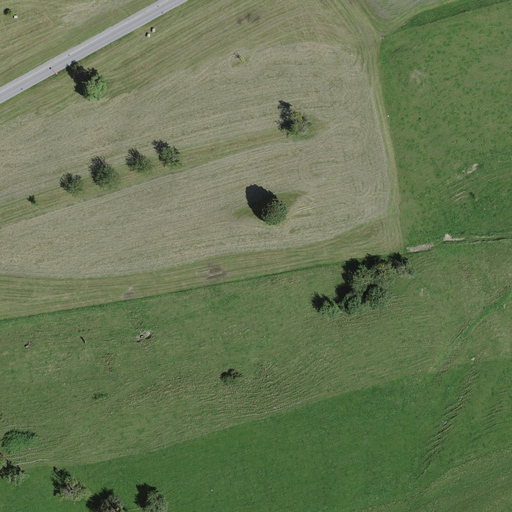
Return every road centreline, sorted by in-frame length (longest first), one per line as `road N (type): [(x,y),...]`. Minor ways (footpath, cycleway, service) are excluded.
road 1 (track): [(0,279),(149,277),(260,255),(511,249)]
road 2 (track): [(511,295),(359,459)]
road 3 (unclassified): [(0,98),(175,0)]
